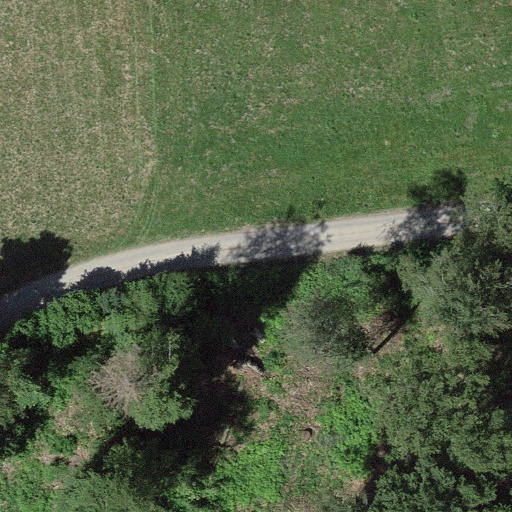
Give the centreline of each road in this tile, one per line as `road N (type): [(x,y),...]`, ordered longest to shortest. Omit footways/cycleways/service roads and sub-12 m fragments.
road 1 (track): [(222,251),(511,224)]
road 2 (unclassified): [(0,330),(19,316),(222,251)]
